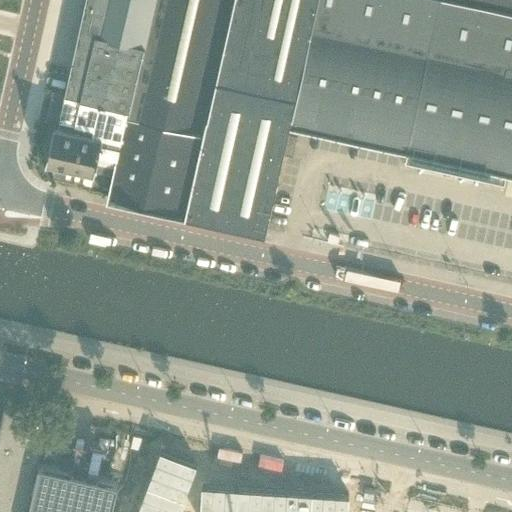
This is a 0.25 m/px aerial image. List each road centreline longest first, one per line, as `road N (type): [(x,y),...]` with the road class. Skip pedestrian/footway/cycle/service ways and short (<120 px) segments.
road 1 (unclassified): [(511,313),(0,197)]
road 2 (tertiary): [(511,482),(0,366)]
road 3 (unclassified): [(0,160),(36,0)]
